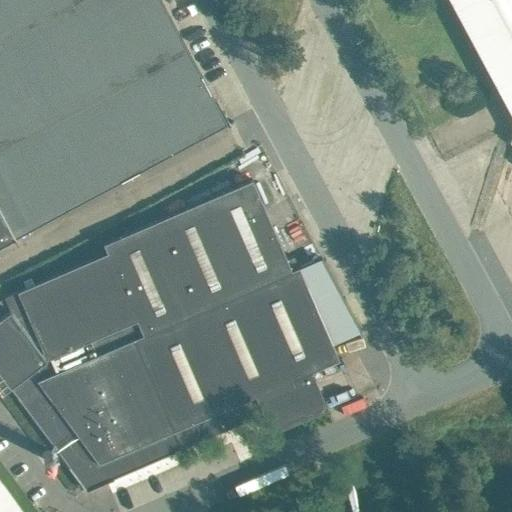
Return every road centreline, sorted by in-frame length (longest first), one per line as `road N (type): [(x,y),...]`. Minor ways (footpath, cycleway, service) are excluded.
road 1 (unclassified): [(425,402),(206,0)]
road 2 (unclassified): [(324,0),(511,352)]
road 3 (unclassified): [(152,511),(425,402)]
